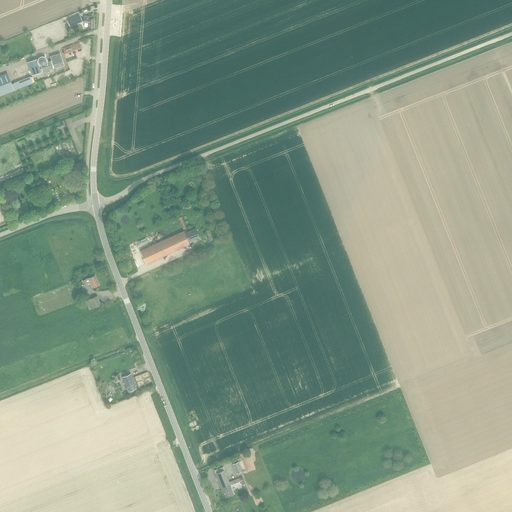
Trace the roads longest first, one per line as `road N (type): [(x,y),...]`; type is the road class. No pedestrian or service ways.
road 1 (unclassified): [(95,205),(145,178),(511,34)]
road 2 (tertiary): [(207,511),(95,205)]
road 3 (tertiary): [(95,205),(108,0)]
